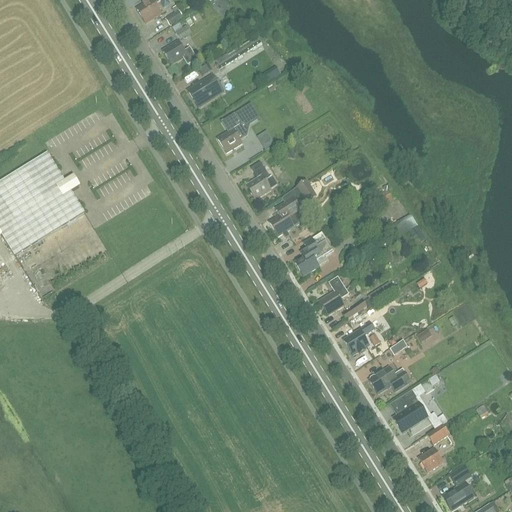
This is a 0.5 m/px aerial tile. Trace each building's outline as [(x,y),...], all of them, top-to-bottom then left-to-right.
[(145,25),(161,15),(155,6),(162,1),(161,0),(150,0),(151,1),(136,10),(145,25)] [(226,0),(219,0),(213,4),(223,17),(233,10),(226,0)] [(169,27),(183,18),(176,7),(172,9),(175,13),(165,20),(169,27)] [(183,29),(180,24),(172,29),(175,34),(180,42),(191,34),(187,27),(183,29)] [(219,71),(262,45),(259,39),(216,66),(219,71)] [(184,53),(178,42),(162,52),(171,67),(183,59),(187,66),(197,61),(189,49),(184,53)] [(206,75),(212,71),(206,63),(200,68),(206,75)] [(267,84),(273,81),(268,73),(263,77),(267,84)] [(198,109),(213,99),(225,93),(215,78),(188,94),(198,109)] [(227,133),(217,140),(226,155),(241,145),(239,142),(236,137),(238,135),(243,132),(241,128),(238,124),(245,120),(247,123),(257,116),(250,105),(221,123),(227,133)] [(259,145),(270,141),(267,132),(256,135),(259,145)] [(296,143),(295,157),(304,157),(304,143),(296,143)] [(255,148),(243,153),(247,161),(258,156),(255,148)] [(65,183),(48,155),(0,184),(0,238),(2,237),(15,258),(85,215),(71,192),(79,187),(73,178),(65,183)] [(265,183),(264,182),(269,179),(259,163),(250,169),(257,179),(246,186),(255,202),(271,192),(270,191),(277,186),(273,179),(265,183)] [(306,206),(317,199),(307,183),(296,189),(306,206)] [(397,197),(389,186),(372,197),(381,209),(393,201),(392,200),(397,197)] [(278,238),(294,228),(288,219),(298,213),(300,211),(294,201),(276,211),(280,216),(269,223),(278,238)] [(410,216),(394,225),(400,236),(409,232),(418,227),(410,216)] [(427,240),(422,232),(418,227),(409,232),(418,246),(427,240)] [(303,257),(294,263),(303,278),(319,268),(315,262),(317,261),(333,251),(326,241),(319,246),(316,248),(312,240),(311,239),(303,244),(307,250),(302,253),(301,252),(300,253),(303,257)] [(376,274),(368,277),(371,286),(380,282),(376,274)] [(328,317),(343,307),(339,301),(348,295),(337,278),(328,284),(333,293),(318,302),(328,317)] [(418,283),(420,288),(429,283),(427,278),(418,283)] [(373,307),(395,293),(389,284),(367,298),(368,300),(373,307)] [(346,322),(367,308),(363,302),(342,316),(346,322)] [(363,338),(374,330),(370,324),(359,331),(358,331),(343,341),(353,356),(368,346),(363,338)] [(394,358),(408,350),(403,343),(390,351),(394,358)] [(394,377),(389,369),(376,378),(374,378),(371,380),(371,381),(369,382),(378,397),(391,388),(395,394),(411,384),(403,371),(394,377)] [(433,387),(440,383),(436,376),(429,381),(433,387)] [(393,419),(402,434),(428,418),(416,400),(417,399),(412,392),(401,399),(408,410),(396,417),(393,419)] [(482,417),(492,413),(488,404),(478,409),(482,417)] [(433,447),(449,437),(442,426),(426,436),(433,447)] [(427,474),(443,464),(433,449),(417,459),(427,474)] [(442,497),(451,511),(474,498),(463,480),(469,476),(463,467),(448,476),(455,486),(455,485),(457,488),(442,497)]
